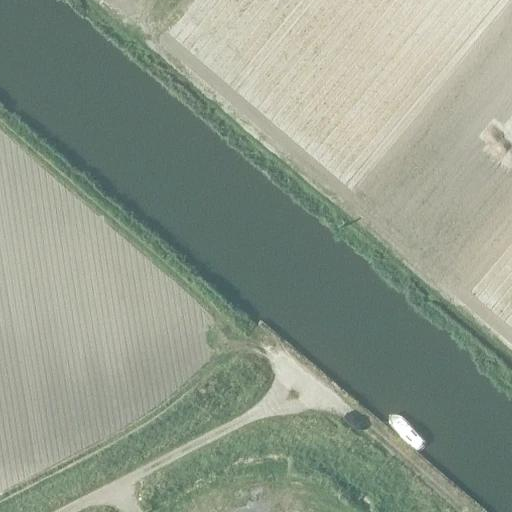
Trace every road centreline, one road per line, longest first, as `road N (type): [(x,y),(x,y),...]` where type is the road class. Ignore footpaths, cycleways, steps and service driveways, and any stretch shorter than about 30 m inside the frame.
road 1 (track): [(67,511),(313,385)]
road 2 (track): [(467,511),(313,385)]
